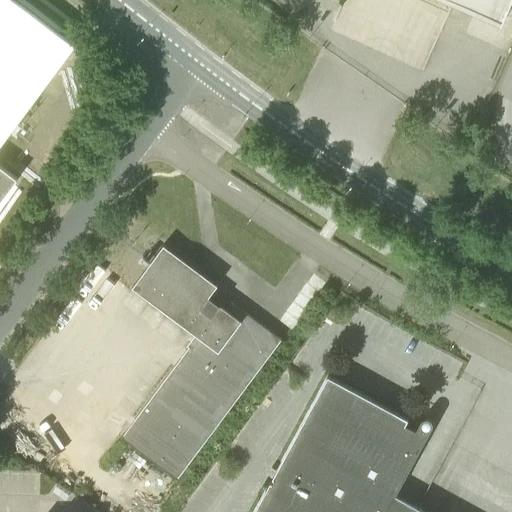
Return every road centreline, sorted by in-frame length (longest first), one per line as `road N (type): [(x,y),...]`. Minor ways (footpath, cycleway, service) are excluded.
road 1 (unclassified): [(136,132),(300,241),(511,361)]
road 2 (unknown): [(495,353),(453,388),(359,342),(329,345),(220,511)]
road 3 (tertiary): [(511,270),(336,166),(190,60)]
road 4 (unclassified): [(136,132),(0,319)]
